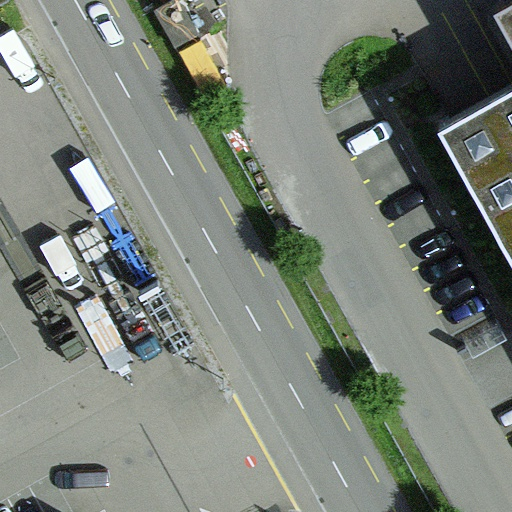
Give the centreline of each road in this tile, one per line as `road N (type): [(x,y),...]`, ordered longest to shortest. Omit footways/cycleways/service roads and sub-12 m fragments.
road 1 (tertiary): [(359,511),(74,0)]
road 2 (unknown): [(91,440),(291,390)]
